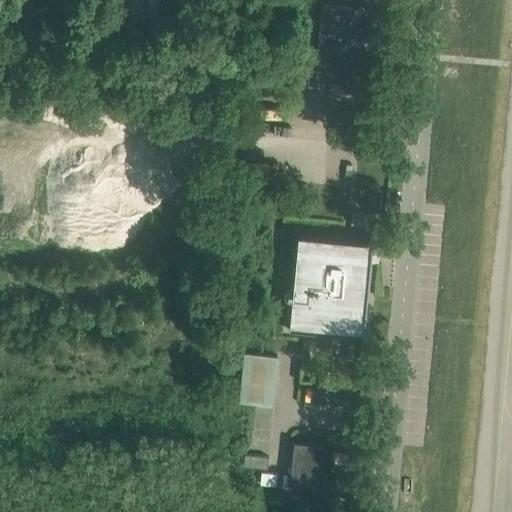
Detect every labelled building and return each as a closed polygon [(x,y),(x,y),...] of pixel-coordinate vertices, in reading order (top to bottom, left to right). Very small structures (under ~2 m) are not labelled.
[(110,0),(110,22),(182,21),(182,0),(110,0)] [(364,8),(326,4),(322,4),(315,79),(357,83),(360,50),(355,50),(356,44),(361,44),(364,8)] [(359,92),(341,90),(340,107),(357,109),(359,92)] [(352,211),(351,224),(373,226),(375,213),(352,211)] [(342,327),(341,334),(363,337),(362,342),(363,342),(374,235),(373,235),(372,240),(299,233),(289,329),(312,332),(313,324),(342,327)] [(240,400),(272,403),(277,354),(245,351),(240,400)] [(291,489),(320,492),(325,446),(296,443),(291,489)]
